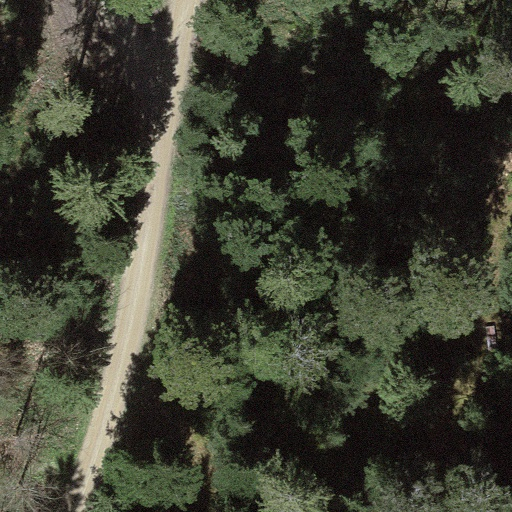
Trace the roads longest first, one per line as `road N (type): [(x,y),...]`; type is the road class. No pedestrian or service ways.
road 1 (track): [(80,511),(149,249)]
road 2 (track): [(149,249),(193,0)]
road 3 (track): [(106,0),(149,249)]
